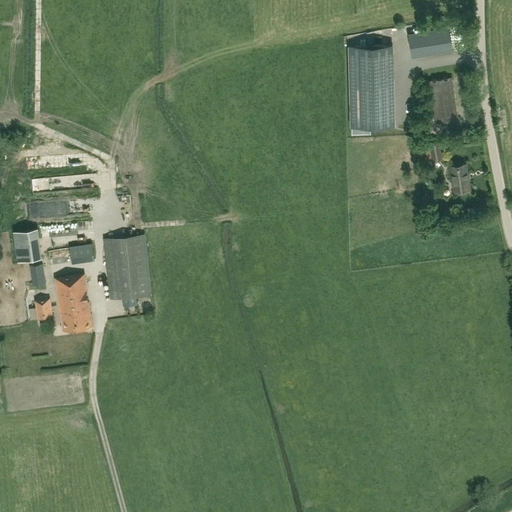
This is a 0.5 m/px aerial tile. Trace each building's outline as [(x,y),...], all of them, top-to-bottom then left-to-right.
[(435,28),(435,39),(450,38),(449,28),(435,28)] [(392,43),(349,45),(351,114),(363,114),(363,126),(394,125),(392,43)] [(458,117),(452,77),(447,77),(447,76),(443,77),(444,78),(436,79),(436,78),(432,79),(433,80),(428,80),(435,121),(439,120),(439,121),(443,120),(450,119),(454,119),(454,118),(458,117)] [(443,157),(441,141),(440,141),(419,144),(421,158),(431,157),(431,158),(443,157)] [(57,159),(41,161),(42,171),(58,169),(57,159)] [(80,174),(92,173),(91,163),(79,163),(80,174)] [(470,188),(468,176),(467,176),(465,163),(451,165),(455,191),(470,188)] [(123,178),(134,176),(133,169),(128,169),(128,173),(122,174),(123,178)] [(47,179),(31,180),(32,192),(47,191),(47,179)] [(93,189),(80,190),(80,187),(59,188),(59,192),(33,193),(34,199),(93,196),(93,189)] [(150,293),(143,233),(104,237),(111,296),(122,295),(123,305),(137,303),(136,295),(150,293)] [(93,246),(70,247),(71,264),(95,262),(93,246)] [(45,282),(42,262),(30,264),(33,283),(45,282)] [(92,325),(84,274),(55,277),(63,330),(92,325)] [(52,316),(49,297),(35,299),(38,318),(52,316)]
